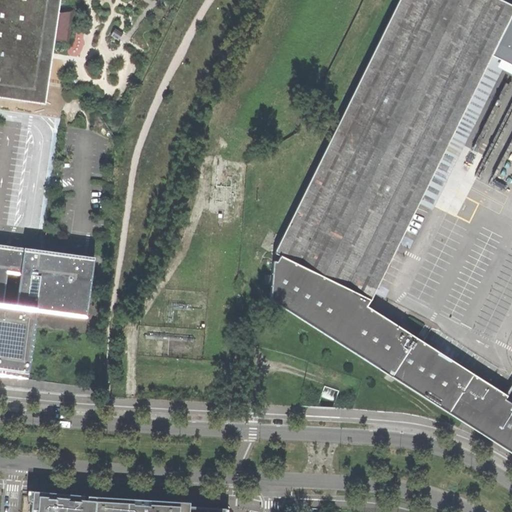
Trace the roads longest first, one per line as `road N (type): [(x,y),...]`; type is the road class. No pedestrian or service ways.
road 1 (primary): [(511,482),(412,440),(0,415)]
road 2 (primary): [(15,462),(275,479)]
road 3 (primary): [(275,479),(410,490),(463,511)]
